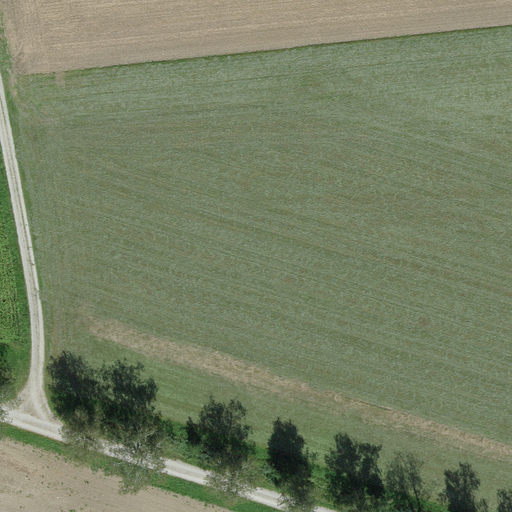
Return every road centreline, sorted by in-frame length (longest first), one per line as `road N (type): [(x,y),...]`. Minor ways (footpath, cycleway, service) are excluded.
road 1 (track): [(60,433),(0,109)]
road 2 (track): [(303,511),(0,415)]
